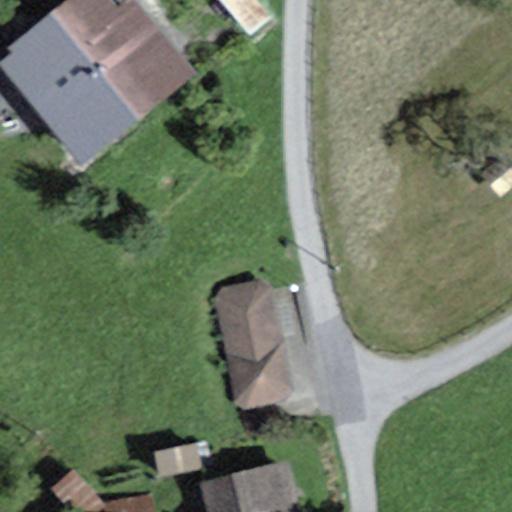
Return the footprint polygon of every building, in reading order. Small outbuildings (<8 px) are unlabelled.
[(95,0),(78,0),(53,20),(128,114),(180,74),(128,10),(113,22),(95,0)] [(250,0),(223,0),(249,30),(264,17),(250,0)] [(128,114),(53,20),(18,49),(22,54),(7,66),(78,154),(128,114)] [(220,295),(242,403),(281,395),(285,390),(278,357),(272,353),(276,347),(265,292),(259,287),(220,295)] [(199,449),(159,458),(164,477),(204,468),(199,449)] [(228,511),(295,511),(285,469),(221,485),(228,511)] [(56,492),(74,511),(91,511),(101,504),(74,475),(56,492)] [(153,511),(148,497),(108,505),(110,511),(153,511)]
